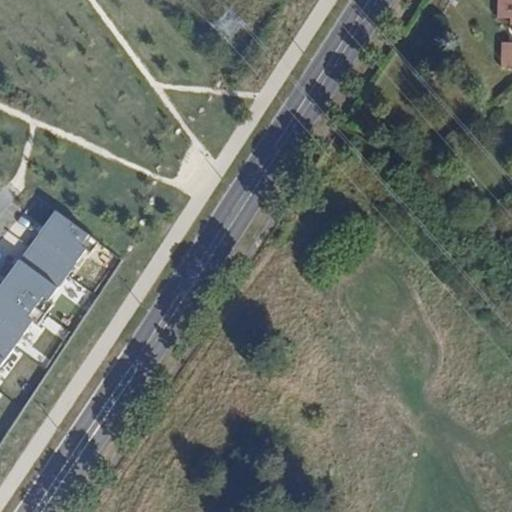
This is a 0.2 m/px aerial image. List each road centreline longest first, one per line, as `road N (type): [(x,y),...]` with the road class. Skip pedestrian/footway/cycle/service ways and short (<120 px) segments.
road 1 (secondary): [(360,0),(23,511)]
road 2 (secondary): [(49,511),(384,0)]
